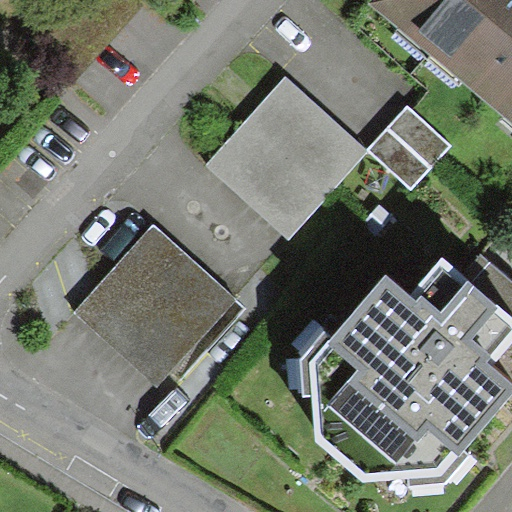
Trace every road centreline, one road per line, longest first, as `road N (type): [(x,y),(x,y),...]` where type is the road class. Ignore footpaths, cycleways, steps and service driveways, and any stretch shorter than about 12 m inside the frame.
road 1 (residential): [(0,264),(237,0)]
road 2 (residential): [(190,511),(0,399)]
